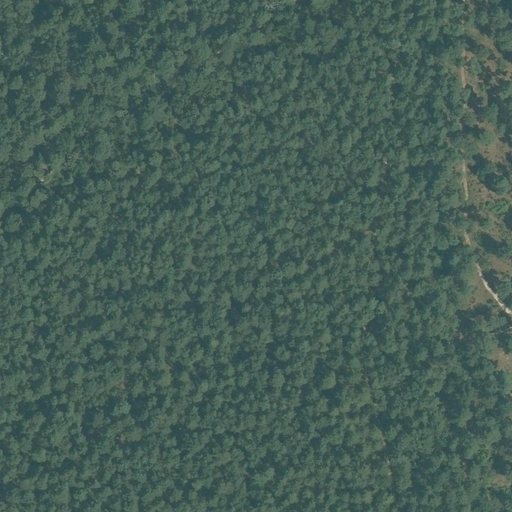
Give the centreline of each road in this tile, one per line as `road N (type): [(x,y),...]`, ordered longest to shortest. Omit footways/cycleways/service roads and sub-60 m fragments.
road 1 (track): [(399,511),(367,313),(398,72),(417,0)]
road 2 (track): [(283,0),(0,207)]
